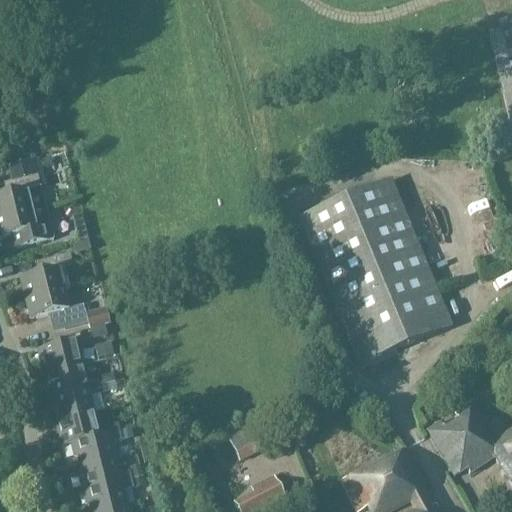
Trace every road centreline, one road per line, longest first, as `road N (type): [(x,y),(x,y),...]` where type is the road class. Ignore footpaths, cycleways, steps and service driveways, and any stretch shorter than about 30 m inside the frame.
road 1 (residential): [(47,511),(0,326)]
road 2 (track): [(307,0),(318,10),(370,17),(430,0)]
